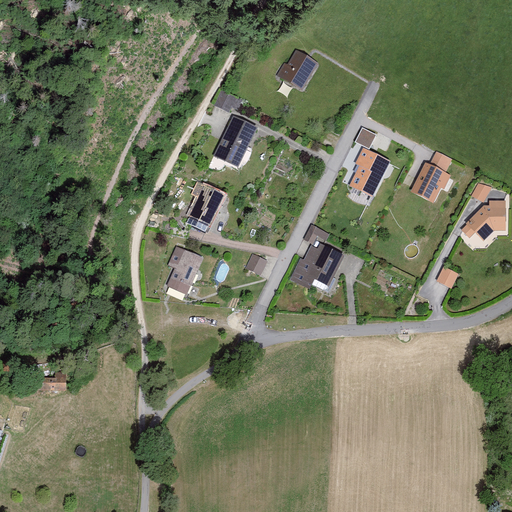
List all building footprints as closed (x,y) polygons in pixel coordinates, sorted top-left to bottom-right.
[(319,66),(299,53),(282,80),(302,92),(319,66)] [(224,94),(216,109),(230,116),(233,110),(239,113),(244,104),(224,94)] [(260,133),(235,120),(210,169),(218,174),(224,163),(240,171),(260,133)] [(355,145),(370,152),(378,137),(363,130),(355,145)] [(391,166),(364,152),(356,168),(361,170),(350,191),(372,202),(391,166)] [(449,177),(426,165),(411,194),(434,205),(449,177)] [(487,201),(493,186),(479,181),(473,196),(487,201)] [(200,195),(186,223),(211,235),(228,199),(196,183),(192,192),(200,195)] [(484,244),(496,233),(507,233),(506,203),(491,203),(491,210),(485,210),(463,230),(471,240),(477,235),(484,244)] [(312,225),(305,240),(313,244),(318,236),(326,241),(330,234),(312,225)] [(312,286),(328,294),(346,256),(320,244),(318,249),(311,246),(304,260),(300,259),(290,280),(310,289),(312,286)] [(177,271),(169,290),(190,298),(205,261),(178,250),(170,268),(177,271)] [(269,264),(255,257),(248,271),(262,278),(269,264)] [(460,276),(446,269),(439,283),(453,290),(460,276)] [(47,389),(70,390),(70,377),(48,376),(47,389)]
